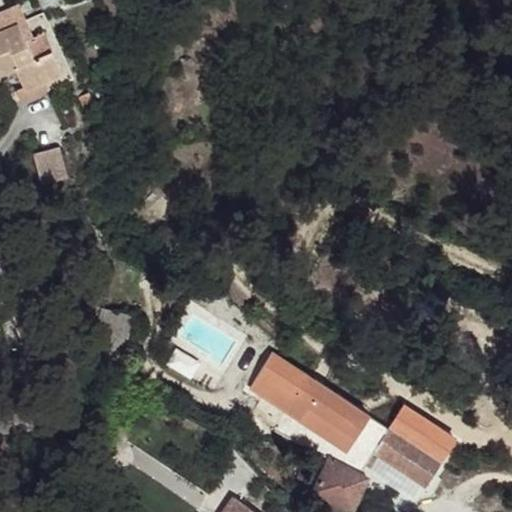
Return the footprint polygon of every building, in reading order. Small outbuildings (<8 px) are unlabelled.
[(0,14),(0,22),(21,14),(28,26),(32,23),(22,5),(0,14)] [(28,26),(21,14),(0,22),(0,32),(2,36),(0,37),(0,80),(17,73),(27,96),(57,84),(43,58),(37,59),(23,29),(28,26)] [(56,52),(43,58),(57,84),(69,76),(56,52)] [(69,179),(63,147),(37,154),(45,184),(69,179)] [(142,309),(113,300),(98,345),(128,354),(142,309)] [(307,377),(282,358),(276,354),(251,392),(263,401),(265,397),(286,411),(294,401),(307,377)] [(447,464),(307,377),(294,401),(380,455),(430,488),(447,464)] [(380,455),(294,401),(286,411),(274,430),(333,464),(365,479),(380,455)] [(365,479),(333,464),(321,497),(354,511),(356,511),(371,482),(365,479)] [(254,511),(230,498),(225,511),(254,511)]
